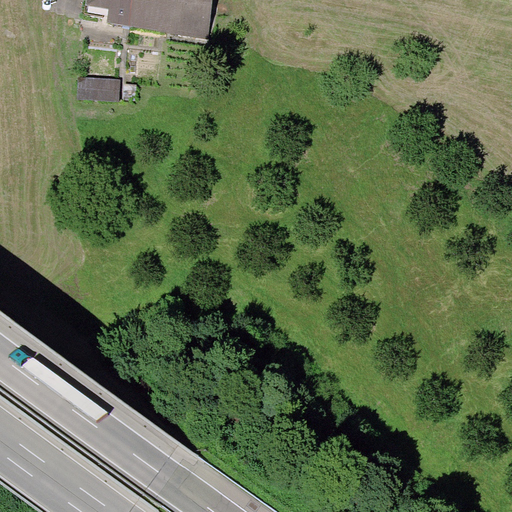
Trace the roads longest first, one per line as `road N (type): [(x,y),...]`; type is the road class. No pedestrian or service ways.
road 1 (motorway): [(213,511),(0,355)]
road 2 (motorway): [(0,438),(102,511)]
